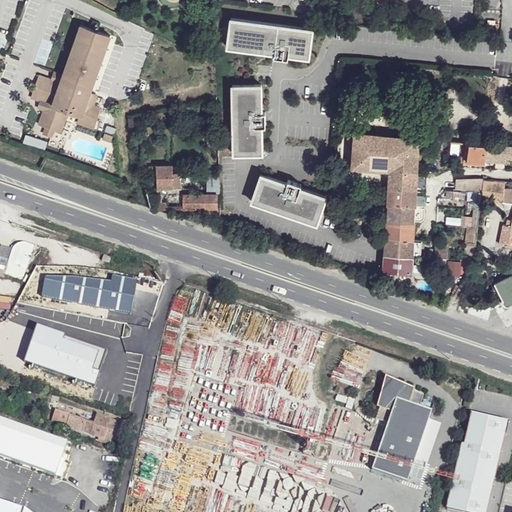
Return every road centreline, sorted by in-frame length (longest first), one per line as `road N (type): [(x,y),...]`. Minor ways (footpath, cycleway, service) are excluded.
road 1 (primary): [(511,346),(0,168)]
road 2 (primary): [(0,191),(511,364)]
